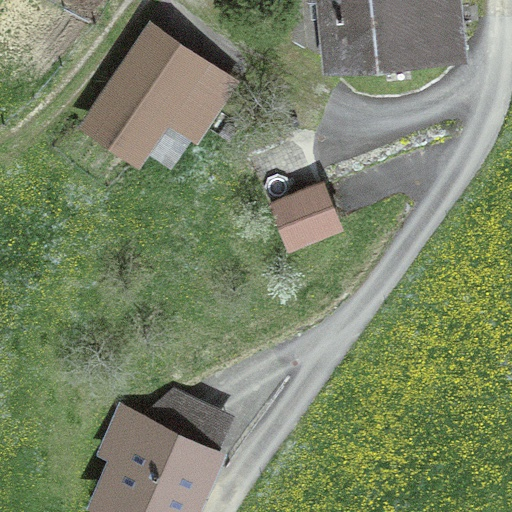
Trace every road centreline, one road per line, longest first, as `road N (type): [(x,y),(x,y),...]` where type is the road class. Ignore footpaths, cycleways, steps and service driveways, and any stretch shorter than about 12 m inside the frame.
road 1 (track): [(503,0),(506,32),(468,167),(340,335),(229,511)]
road 2 (track): [(0,136),(19,126),(129,0)]
